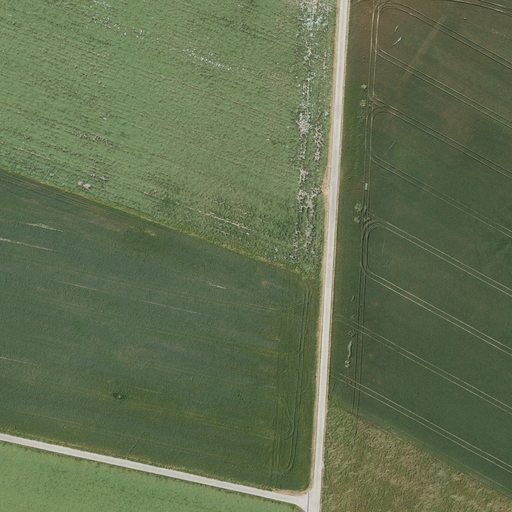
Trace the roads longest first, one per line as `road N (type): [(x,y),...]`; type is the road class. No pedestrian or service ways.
road 1 (residential): [(314,503),(343,0)]
road 2 (unclassified): [(0,437),(314,503)]
